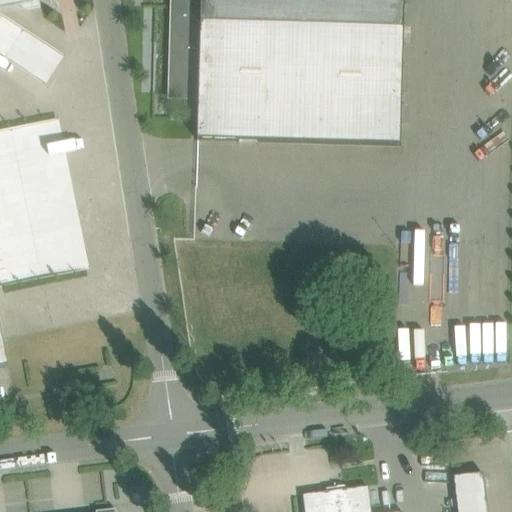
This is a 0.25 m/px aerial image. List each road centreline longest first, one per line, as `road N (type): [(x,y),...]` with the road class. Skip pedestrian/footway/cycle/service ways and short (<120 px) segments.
road 1 (unclassified): [(172,435),(106,0)]
road 2 (unclassified): [(172,435),(511,393)]
road 3 (unclassified): [(0,456),(172,435)]
